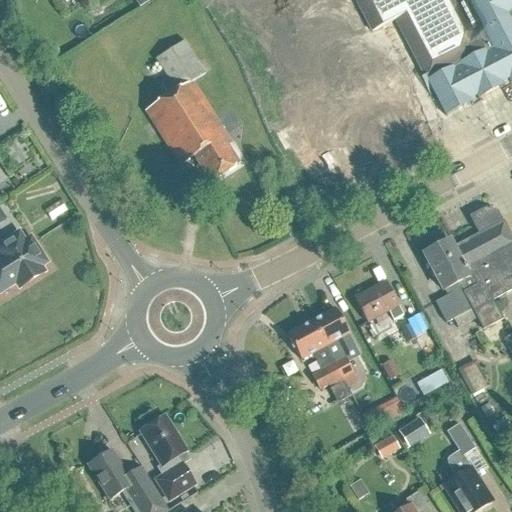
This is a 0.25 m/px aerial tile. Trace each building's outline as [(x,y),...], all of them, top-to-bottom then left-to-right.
[(132,0),(138,9),(153,0),(132,0)] [(511,0),(351,0),(370,35),(361,39),(383,82),(412,136),(444,119),(488,96),(511,83),(511,0)] [(175,93),(204,76),(184,44),(155,60),(175,93)] [(227,149),(230,146),(191,85),(145,114),(180,168),(194,159),(210,185),(238,167),(227,149)] [(325,126),(308,139),(334,170),(365,144),(319,89),(304,101),(325,126)] [(101,155),(123,194),(140,184),(117,146),(101,155)] [(0,222),(12,216),(4,202),(0,204),(0,222)] [(140,209),(145,217),(154,212),(149,204),(140,209)] [(456,248),(463,263),(495,324),(501,321),(490,301),(511,289),(511,243),(498,218),(485,215),(471,223),(478,236),(456,248)] [(0,294),(25,278),(29,283),(43,273),(40,268),(46,264),(30,239),(24,243),(18,234),(0,245),(0,294)] [(456,248),(455,248),(452,250),(448,242),(423,255),(442,293),(448,290),(451,295),(434,304),(445,325),(471,311),(481,331),(495,324),(463,263),(456,248)] [(392,322),(402,317),(397,308),(398,308),(385,284),(353,301),(366,325),(388,313),(392,322)] [(310,324),(341,380),(341,379),(339,376),(350,371),(341,354),(354,347),(335,311),(310,324)] [(286,337),(300,361),(312,355),(321,373),(312,378),(319,391),(341,380),(310,324),(286,337)] [(407,344),(415,340),(407,326),(399,330),(407,344)] [(511,336),(503,341),(511,359),(511,336)] [(391,363),(381,368),(389,382),(398,377),(391,363)] [(337,405),(351,397),(343,383),(329,390),(337,405)] [(400,451),(451,428),(445,415),(394,438),(400,451)] [(479,417),(468,422),(492,470),(503,464),(479,417)] [(162,478),(155,482),(168,502),(193,486),(180,466),(175,470),(170,462),(185,453),(164,419),(140,434),(160,467),(156,470),(162,478)] [(447,466),(455,479),(443,487),(458,511),(478,511),(491,504),(461,458),(474,451),(458,426),(445,434),(458,453),(449,459),(446,462),(447,466)] [(121,494),(132,511),(166,511),(140,469),(126,477),(111,452),(87,468),(108,502),(121,494)] [(427,511),(416,494),(404,502),(408,508),(401,511),(427,511)]
